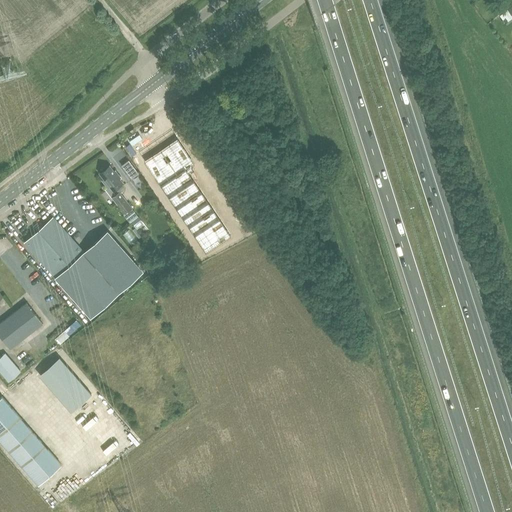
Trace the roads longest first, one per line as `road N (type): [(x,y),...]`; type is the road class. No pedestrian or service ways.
road 1 (motorway): [(323,0),(486,511)]
road 2 (motorway): [(511,445),(370,0)]
